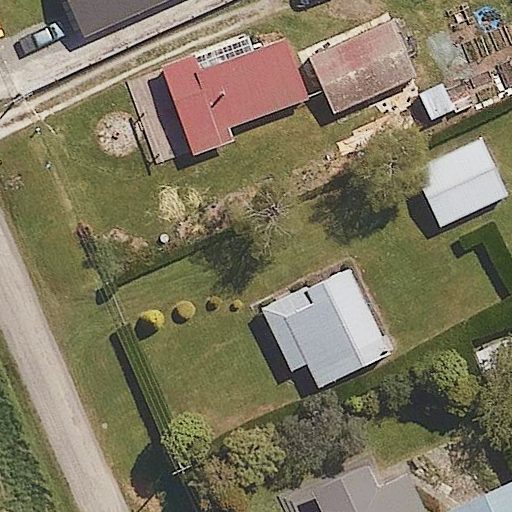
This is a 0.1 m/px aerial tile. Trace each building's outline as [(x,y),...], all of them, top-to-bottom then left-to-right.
[(161,0),(64,0),(82,37),(161,0)] [(415,76),(390,21),(309,56),(334,112),(415,76)] [(249,52),(243,36),(162,66),(194,153),(233,139),(228,126),(307,97),(285,39),(249,52)] [(440,80),(413,93),(429,125),(456,112),(440,80)] [(506,194),(480,138),(414,170),(441,225),(506,194)] [(388,353),(349,269),(263,309),(291,370),(307,362),(318,385),(388,353)] [(511,374),(511,335),(474,351),(486,384),(511,374)] [(379,491),(364,458),(310,482),(323,511),(425,511),(410,478),(379,491)] [(511,511),(511,478),(446,508),(447,511),(511,511)]
